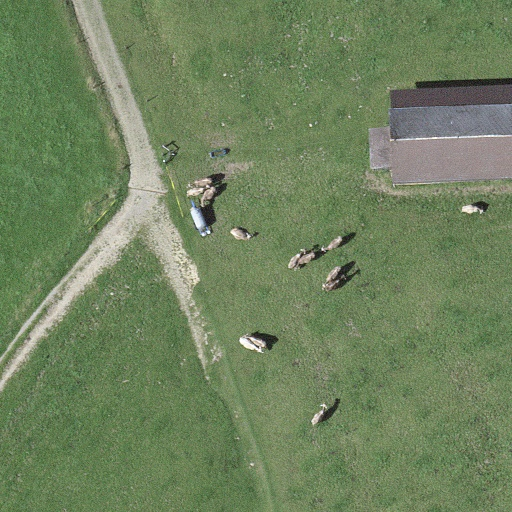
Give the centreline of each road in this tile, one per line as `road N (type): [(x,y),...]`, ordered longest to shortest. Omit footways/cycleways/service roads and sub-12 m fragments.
road 1 (track): [(0,377),(146,186)]
road 2 (track): [(146,186),(91,0)]
